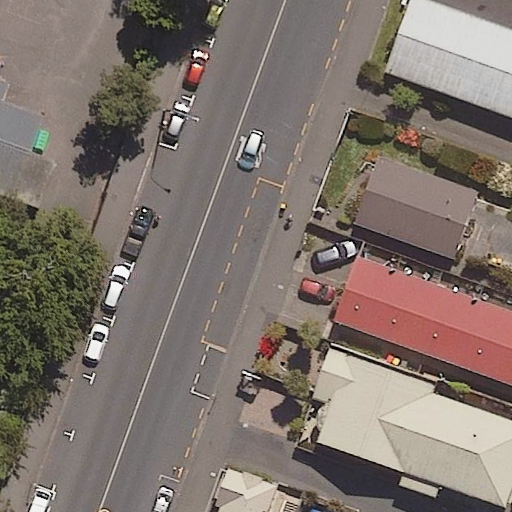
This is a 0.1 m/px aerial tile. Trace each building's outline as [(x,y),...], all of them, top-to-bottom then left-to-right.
[(511,10),(485,0),(432,0),(409,62),(511,101),(511,10)] [(82,117),(0,87),(0,203),(45,220),(82,117)] [(498,180),(407,147),(382,216),(473,249),(498,180)] [(511,291),(388,243),(362,310),(511,367),(511,291)] [(511,400),(372,346),(339,430),(511,497),(511,400)] [(298,511),(306,491),(255,471),(238,511),(298,511)]
